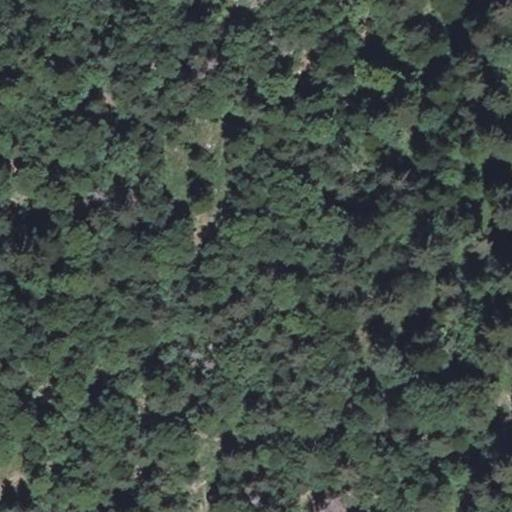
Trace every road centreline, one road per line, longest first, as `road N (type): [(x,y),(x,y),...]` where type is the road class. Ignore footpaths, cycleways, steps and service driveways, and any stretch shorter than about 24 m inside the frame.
road 1 (track): [(0,294),(39,327),(48,354),(85,390),(251,443),(350,419),(397,390),(453,386),(511,406)]
road 2 (track): [(0,495),(148,416)]
